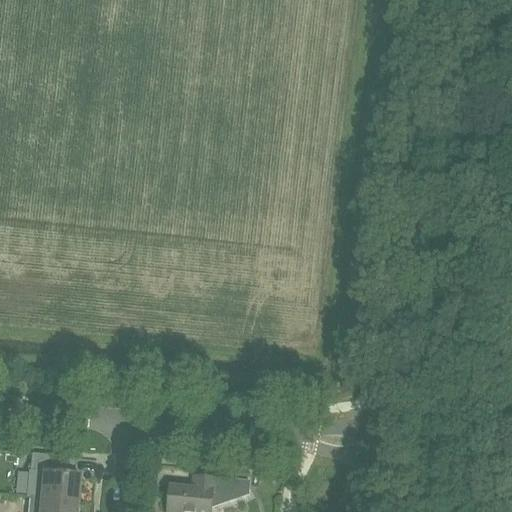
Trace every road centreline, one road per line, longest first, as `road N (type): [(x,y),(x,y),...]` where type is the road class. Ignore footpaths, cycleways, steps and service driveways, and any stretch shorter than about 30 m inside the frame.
road 1 (tertiary): [(384,447),(440,0)]
road 2 (residential): [(384,447),(133,423)]
road 3 (residential): [(133,423),(0,408)]
